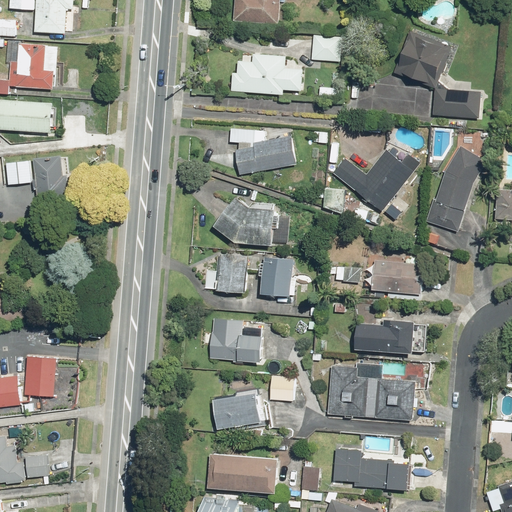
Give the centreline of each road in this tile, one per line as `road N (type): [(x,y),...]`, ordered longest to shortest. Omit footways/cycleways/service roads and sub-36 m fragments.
road 1 (primary): [(120,511),(159,0)]
road 2 (residential): [(511,310),(484,325),(473,349),(459,511)]
